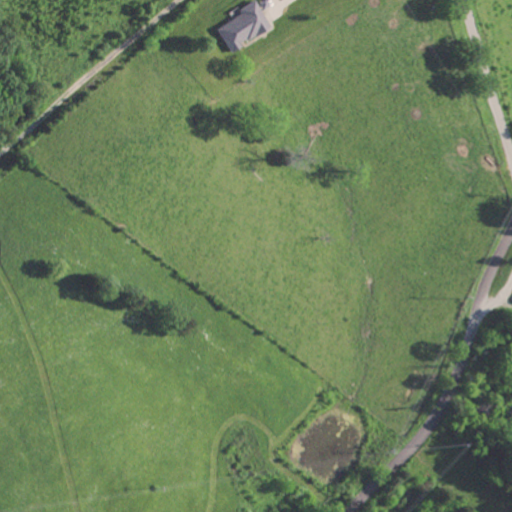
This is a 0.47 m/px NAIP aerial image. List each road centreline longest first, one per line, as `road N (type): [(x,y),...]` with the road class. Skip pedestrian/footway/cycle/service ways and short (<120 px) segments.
road 1 (residential): [(511,232),(455,383),(425,433),(352,511)]
road 2 (residential): [(511,159),(460,0)]
